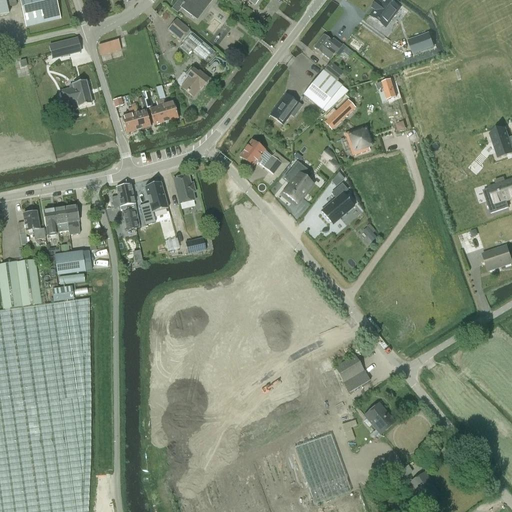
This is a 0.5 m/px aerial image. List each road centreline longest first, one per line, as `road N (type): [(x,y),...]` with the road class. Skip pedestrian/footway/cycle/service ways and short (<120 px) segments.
road 1 (unclassified): [(116,481),(114,267),(90,182)]
road 2 (unclassified): [(402,372),(203,148)]
road 3 (unclassified): [(129,174),(88,35),(147,0)]
road 4 (tertiary): [(203,148),(319,0)]
road 5 (unclassified): [(511,505),(402,372)]
road 6 (unclassified): [(402,372),(511,304)]
